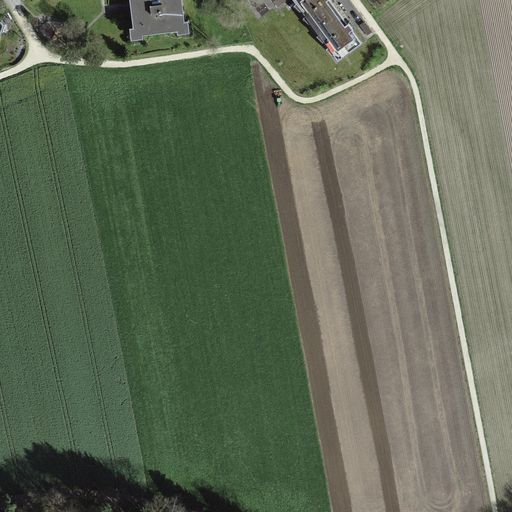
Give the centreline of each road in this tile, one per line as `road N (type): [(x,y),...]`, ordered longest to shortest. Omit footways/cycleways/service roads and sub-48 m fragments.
road 1 (residential): [(10,0),(39,59),(115,68),(246,53),(305,104),(399,62),(355,0)]
road 2 (track): [(0,497),(95,493),(186,511)]
